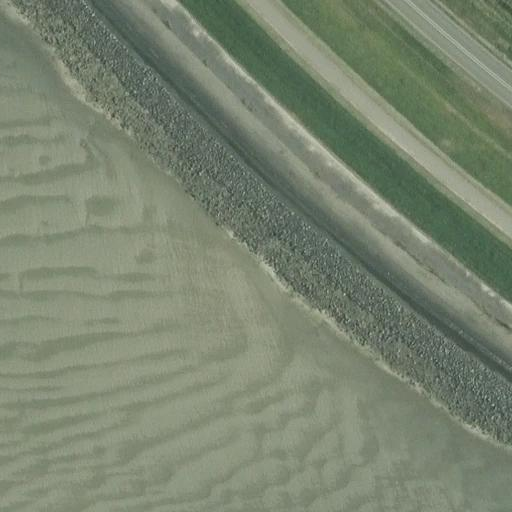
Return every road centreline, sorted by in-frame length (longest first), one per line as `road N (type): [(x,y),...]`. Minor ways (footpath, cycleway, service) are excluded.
road 1 (unclassified): [(511,228),(254,0)]
road 2 (trunk): [(511,94),(403,0)]
